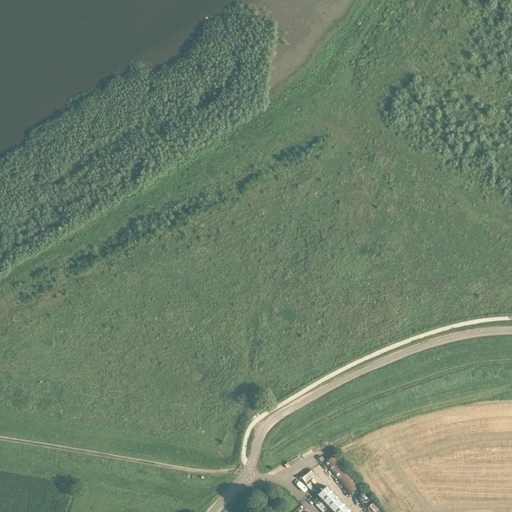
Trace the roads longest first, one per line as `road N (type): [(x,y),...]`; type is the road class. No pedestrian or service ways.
road 1 (unclassified): [(247,473),(269,421),(319,392),(461,335),(511,332)]
road 2 (track): [(247,473),(0,438)]
